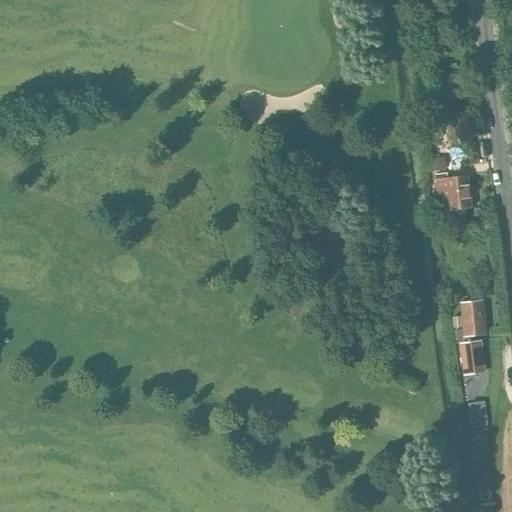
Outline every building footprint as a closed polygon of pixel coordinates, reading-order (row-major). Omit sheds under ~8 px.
[(435,61),(423,62),(424,73),(436,72),(435,61)] [(460,73),(441,76),(442,88),(461,86),(460,73)] [(444,156),(431,157),(433,170),(446,169),(444,156)] [(435,173),(438,193),(438,194),(434,194),(436,205),(437,211),(471,207),(468,174),(447,177),(447,172),(435,173)] [(461,329),(455,330),(457,343),(459,343),(463,374),(484,372),(480,340),(479,335),(486,335),(482,299),(458,302),(460,318),(461,327),(461,329)] [(460,316),(452,317),(453,327),(461,327),(460,318),(460,316)] [(403,337),(395,344),(405,355),(414,348),(403,337)] [(483,401),(467,403),(469,415),(485,413),(483,401)] [(493,490),(479,492),(481,504),(495,502),(493,490)]
